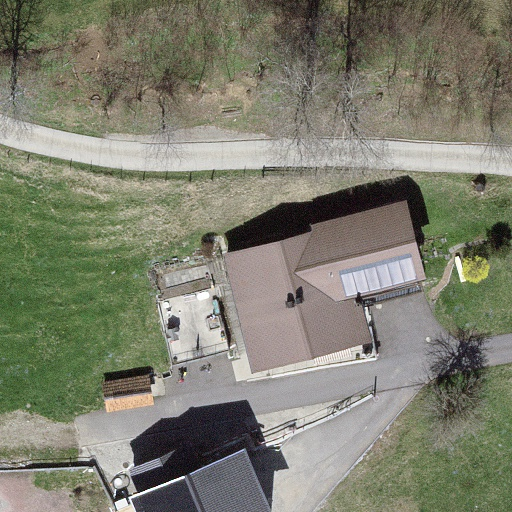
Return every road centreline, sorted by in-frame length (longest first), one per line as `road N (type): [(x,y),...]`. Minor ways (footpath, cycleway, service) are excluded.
road 1 (unclassified): [(511,174),(415,162),(101,160),(0,128)]
road 2 (residential): [(511,360),(160,436),(93,443)]
